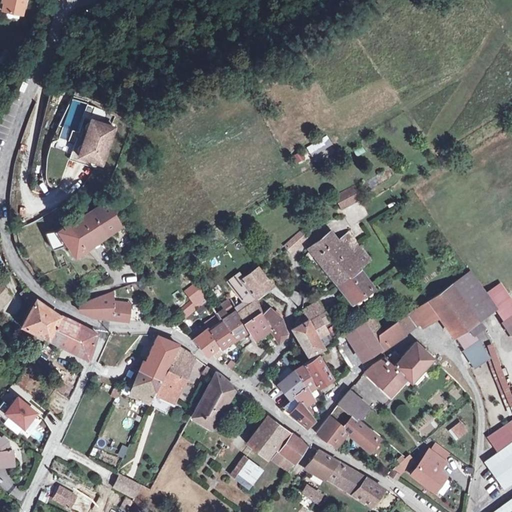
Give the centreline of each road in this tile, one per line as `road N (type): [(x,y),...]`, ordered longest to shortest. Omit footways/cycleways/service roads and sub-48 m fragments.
road 1 (residential): [(21,511),(103,324)]
road 2 (residential): [(2,183),(61,0)]
road 3 (residential): [(103,324),(50,301),(27,280),(2,229),(2,183)]
road 4 (residential): [(244,386),(174,335),(103,324)]
road 5 (residential): [(424,511),(305,437)]
